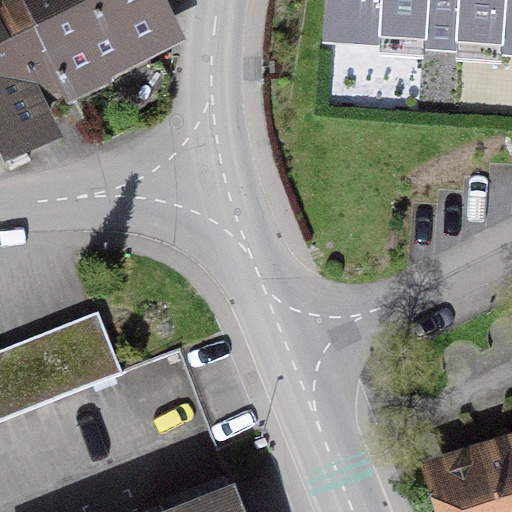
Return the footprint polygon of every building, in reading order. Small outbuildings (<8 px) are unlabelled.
[(65,101),(21,14),(49,0),(0,0),(0,177),(64,145),(47,110),(65,101)] [(187,48),(162,0),(49,0),(21,14),(65,101),(68,108),(187,48)] [(501,71),(501,64),(511,64),(511,0),(325,0),(322,51),(380,55),(379,64),(422,66),(423,58),(456,60),(455,68),(501,71)] [(86,395),(124,380),(98,315),(60,330),(86,395)] [(0,353),(0,428),(86,395),(60,330),(0,353)] [(511,511),(511,439),(419,469),(432,511),(511,511)] [(240,511),(234,494),(189,511),(240,511)]
